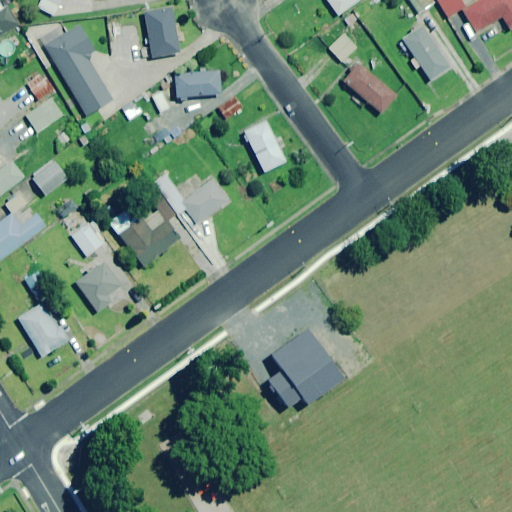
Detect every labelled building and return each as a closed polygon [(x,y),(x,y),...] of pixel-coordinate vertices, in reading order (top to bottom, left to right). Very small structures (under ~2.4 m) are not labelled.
[(59,0),(39,0),(36,7),(51,16),(59,0)] [(357,0),(324,0),(334,15),(357,0)] [(432,4),(428,0),(406,0),(417,15),(432,4)] [(434,0),(444,16),(457,8),(473,34),(499,18),(507,30),(511,27),(511,3),(510,0),(434,0)] [(0,34),(17,25),(6,5),(3,7),(0,1),(0,34)] [(178,53),(176,44),(182,43),(178,24),(172,25),(169,8),(141,13),(149,58),(178,53)] [(352,13),(342,17),(350,35),(360,30),(352,13)] [(91,52),(76,27),(61,36),(56,28),(37,39),(83,117),(110,101),(84,57),(91,52)] [(446,70),(420,27),(400,40),(426,82),(446,70)] [(354,47),(342,34),(327,49),(339,62),(354,47)] [(373,51),(367,46),(357,58),(363,64),(373,51)] [(393,97),(357,63),(340,81),(377,114),(393,97)] [(40,70),(23,82),(36,101),(53,89),(40,70)] [(184,100),(184,97),(218,95),(216,72),(179,75),(169,75),(171,98),(176,98),(177,101),(184,100)] [(168,109),(161,92),(150,97),(157,114),(168,109)] [(241,110),(233,97),(215,107),(223,121),(241,110)] [(59,116),(48,99),(23,116),(34,133),(59,116)] [(283,163),(264,122),(242,132),(261,173),(283,163)] [(161,127),(150,135),(156,145),(168,136),(161,127)] [(0,167),(0,193),(21,178),(8,161),(0,167)] [(64,180),(51,162),(28,178),(41,196),(64,180)] [(153,183),(175,214),(181,209),(177,205),(182,202),(163,176),(153,183)] [(209,180),(179,204),(196,225),(225,200),(209,180)] [(131,205),(107,223),(139,267),(177,239),(164,222),(175,214),(153,183),(142,191),(156,211),(143,221),(131,205)] [(2,204),(10,214),(0,221),(0,259),(44,227),(18,192),(2,204)] [(101,246),(86,224),(69,235),(84,257),(101,246)] [(81,271),(84,275),(72,283),(94,313),(106,305),(102,299),(119,287),(101,262),(91,270),(88,266),(81,271)] [(43,295),(31,273),(22,278),(34,300),(43,295)] [(64,341),(41,303),(15,319),(39,357),(64,341)] [(335,378),(298,327),(259,355),(296,406),(335,378)]
